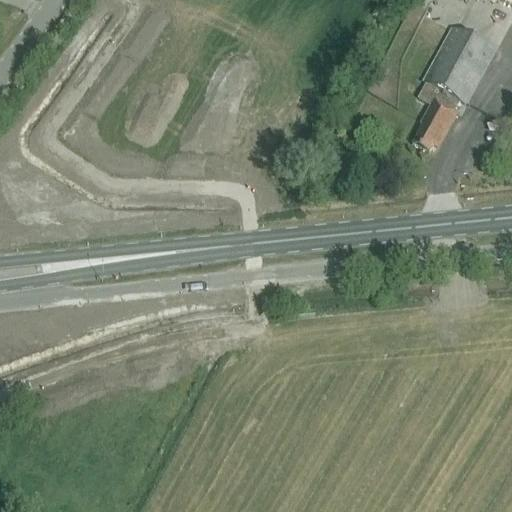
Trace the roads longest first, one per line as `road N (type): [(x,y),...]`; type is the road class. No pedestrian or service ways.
road 1 (unclassified): [(190,284),(511,254)]
road 2 (primary): [(223,248),(511,218)]
road 3 (primary): [(0,306),(223,248)]
road 4 (primary): [(223,248),(43,247)]
